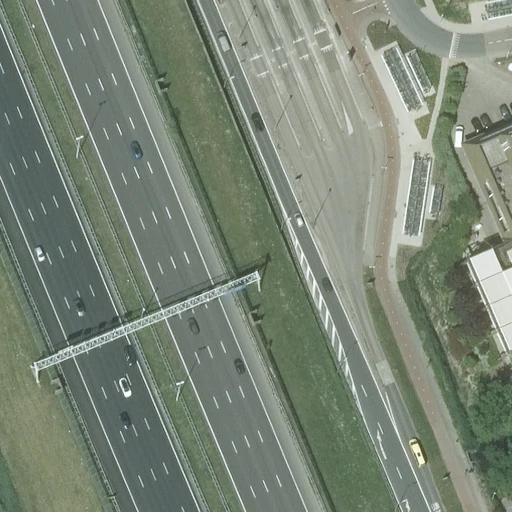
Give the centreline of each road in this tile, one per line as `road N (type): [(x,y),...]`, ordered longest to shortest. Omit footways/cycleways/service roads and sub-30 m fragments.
road 1 (motorway): [(422,511),(207,0)]
road 2 (motorway): [(276,511),(65,0)]
road 3 (motorway): [(0,86),(174,511)]
road 4 (unclassified): [(511,40),(452,46),(426,38),(396,0)]
